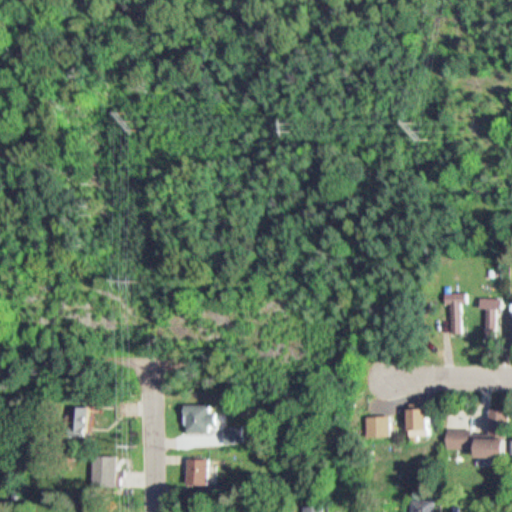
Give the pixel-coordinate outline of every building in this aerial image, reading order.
[(449,292),(473,291),(473,303),(466,303),(467,331),(457,331),(456,302),(449,302),(449,292)] [(485,296),(485,306),(492,307),(491,338),(503,338),(504,308),(508,308),(509,297),(485,296)] [(217,404),(191,404),(191,415),(195,415),(195,431),(216,431),(216,428),(223,428),(223,411),(217,411),(217,404)] [(495,406),(495,436),(479,436),(479,427),(453,427),(453,446),(482,446),(482,461),(510,461),(511,406),(495,406)] [(411,408),(432,407),(433,430),(412,430),(411,408)] [(373,416),(374,436),(396,435),(396,415),(373,416)] [(250,424),(230,427),(233,443),(252,440),(250,424)] [(123,455),(123,484),(99,484),(100,455),(123,455)] [(194,458),(194,483),(215,484),(216,459),(194,458)] [(414,501),(414,511),(438,511),(438,500),(414,501)] [(307,502),(307,511),(327,511),(327,502),(307,502)]
